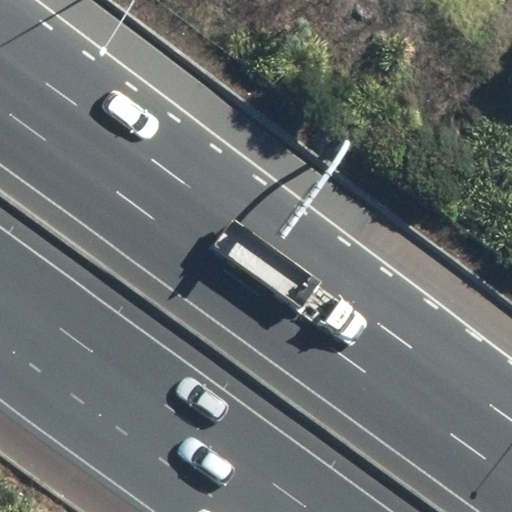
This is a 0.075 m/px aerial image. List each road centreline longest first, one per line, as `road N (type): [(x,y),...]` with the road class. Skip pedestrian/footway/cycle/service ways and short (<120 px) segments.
road 1 (motorway): [(0,95),(511,471)]
road 2 (motorway): [(327,511),(0,275)]
